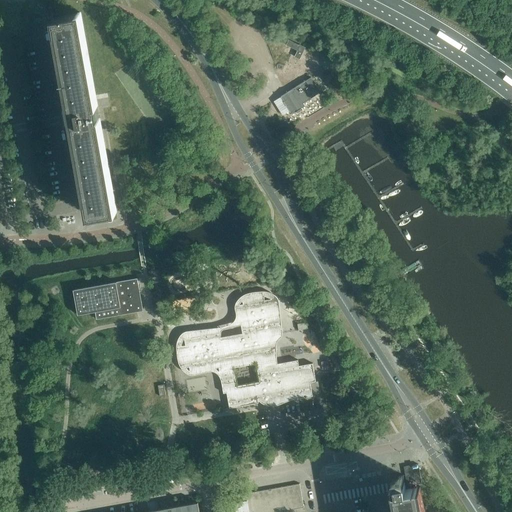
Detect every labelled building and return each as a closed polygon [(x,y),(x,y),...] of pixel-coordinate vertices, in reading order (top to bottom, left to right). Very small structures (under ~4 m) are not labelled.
[(51,9),(53,15),(65,13),(64,7),(51,9)] [(72,123),(72,125),(89,215),(116,210),(81,12),(53,17),(70,110),(66,111),(67,117),(68,123),(72,123)] [(289,39),(286,45),(298,50),(295,56),(300,59),(303,52),(305,47),(300,45),(289,39)] [(306,80),(297,86),(281,96),(290,112),(293,112),(295,111),(295,112),(299,110),(302,108),(301,107),(303,106),(304,103),(305,102),(315,95),(306,80)] [(206,261),(197,263),(198,270),(207,268),(206,261)] [(95,311),(97,319),(137,312),(136,304),(142,303),(138,278),(117,282),(116,282),(74,289),(78,314),(95,311)] [(243,333),(221,337),(220,328),(184,335),(186,345),(180,346),(184,367),(190,366),(191,372),(219,367),(224,393),(227,392),(230,408),(259,402),(258,396),(276,393),(278,402),(313,396),(310,382),(316,381),(313,363),(299,365),(298,360),(278,363),(273,335),(282,333),(275,298),(265,300),(264,294),(243,298),(244,304),(238,305),(243,333)] [(307,322),(298,324),(299,330),(308,328),(307,322)] [(49,383),(42,381),(40,392),(47,393),(49,383)] [(404,467),(408,485),(422,483),(418,464),(404,467)] [(424,511),(420,486),(418,487),(418,486),(406,489),(403,475),(393,477),(394,483),(391,483),(394,501),(396,511),(424,511)] [(300,483),(293,484),(296,496),(302,495),(300,484),(300,483)] [(293,484),(287,485),(290,497),(296,496),(293,484)] [(287,485),(282,487),(284,498),(290,497),(287,485)] [(282,487),(276,488),(278,499),(284,498),(282,487)] [(276,488),(270,489),(272,500),(278,499),(276,488)] [(270,489),(264,490),(266,502),(272,500),(270,489)] [(264,490),(258,491),(260,503),(266,502),(264,490)] [(258,491),(252,492),(254,504),(260,503),(258,491)] [(252,492),(246,493),(248,505),(254,504),(252,492)] [(249,511),(248,505),(246,493),(239,494),(240,500),(231,502),(232,511),(249,511)] [(304,506),(302,495),(296,496),(298,508),(304,507),(304,506)] [(296,496),(290,497),(292,509),(298,508),(296,496)] [(290,497),(284,498),(286,510),(292,509),(290,497)] [(284,498),(278,499),(280,511),(286,510),(284,498)] [(278,499),(272,500),(273,511),(275,511),(280,511),(278,499)] [(199,511),(198,502),(188,504),(189,511),(199,511)]
